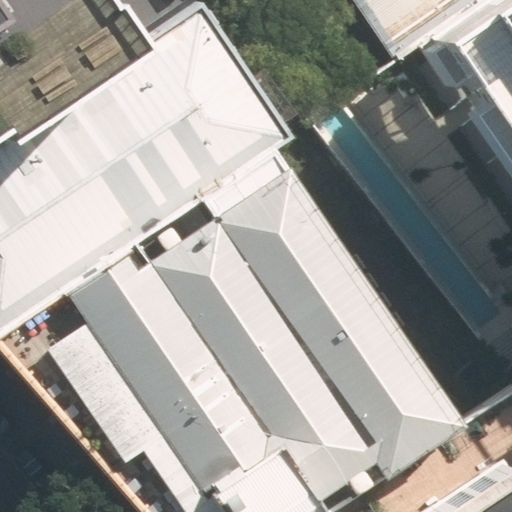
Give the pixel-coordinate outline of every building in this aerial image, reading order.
[(0,0),(0,105),(154,0),(0,0)] [(485,0),(357,0),(395,55),(433,36),(485,0)] [(511,0),(485,0),(433,36),(511,153),(511,0)] [(190,5),(0,133),(0,335),(262,147),(281,133),(190,5)] [(316,511),(448,424),(262,147),(0,335),(0,358),(138,511),(316,511)] [(511,511),(511,480),(485,442),(384,511),(511,511)]
